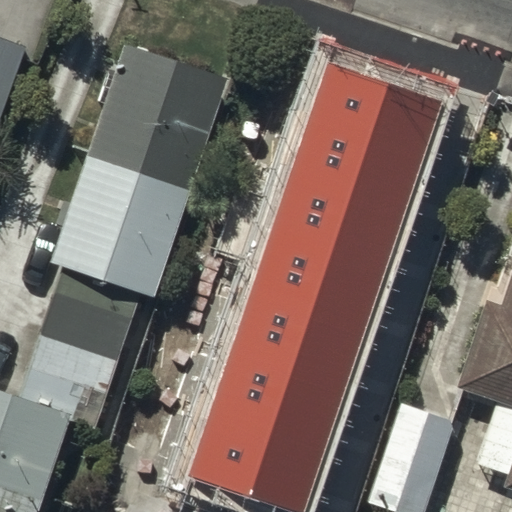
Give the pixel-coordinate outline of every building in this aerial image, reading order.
[(224,68),(120,33),(50,250),(62,255),(19,381),(0,374),(0,511),(28,511),(63,410),(94,420),(139,286),(149,290),(224,68)] [(0,103),(23,43),(0,34),(0,103)] [(330,66),(188,476),(291,511),(303,511),(445,106),(330,66)] [(511,245),(495,294),(482,289),(452,375),(496,390),(475,452),(505,463),(502,474),(511,477),(511,245)] [(453,410),(394,392),(363,490),(421,508),(453,410)]
